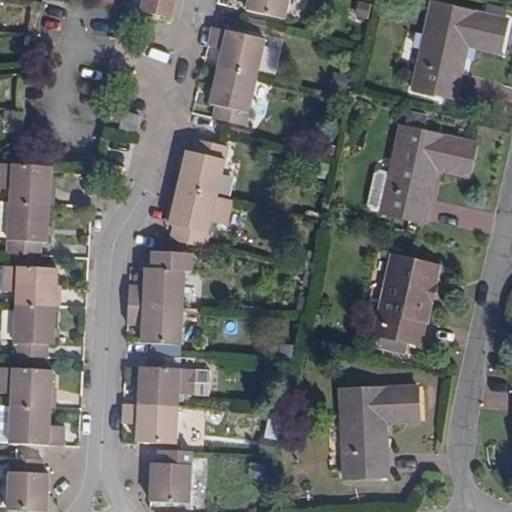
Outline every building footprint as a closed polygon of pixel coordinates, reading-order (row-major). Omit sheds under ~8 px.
[(140,0),(139,9),(170,14),(171,0),(140,0)] [(288,0),(247,0),(246,9),(284,18),(288,0)] [(506,21),(433,5),(414,91),(455,100),(467,45),(499,53),(506,21)] [(217,68),(254,77),(262,40),(226,32),(222,49),(207,46),(202,65),(217,68)] [(243,124),(254,77),(217,68),(209,103),(216,105),(214,117),(243,124)] [(135,132),(138,116),(124,112),(120,129),(135,132)] [(373,212),(381,214),(423,224),(436,169),(467,176),(474,145),(400,127),(390,173),(378,170),(369,207),(373,212)] [(179,186),(216,195),(228,145),(195,138),(192,151),(187,151),(179,186)] [(0,189),(9,191),(8,201),(46,204),(47,186),(48,167),(0,163),(0,189)] [(224,223),(231,199),(216,195),(179,186),(175,206),(171,225),(175,226),(172,239),(205,247),(208,233),(211,220),(224,223)] [(0,233),(7,234),(6,252),(38,255),(39,242),(44,242),(46,204),(8,201),(0,200),(0,233)] [(129,304),(182,307),(184,270),(192,271),(193,252),(154,251),(153,268),(146,267),(145,285),(130,284),(129,304)] [(437,268),(393,258),(375,336),(420,346),(437,268)] [(17,291),(16,303),(57,306),(58,289),(60,269),(4,265),(2,289),(17,291)] [(57,306),(16,303),(12,355),(45,358),(46,346),(53,346),(57,306)] [(181,342),(182,307),(129,304),(128,323),(143,324),(142,341),(181,342)] [(139,404),(177,407),(177,394),(194,395),(209,395),(210,369),(195,368),(141,366),(140,386),(139,404)] [(0,392),(9,393),(8,405),(10,406),(47,409),(49,391),(50,372),(0,367),(0,392)] [(416,388),(341,392),(345,479),(386,477),(384,423),(418,421),(416,388)] [(136,444),(158,445),(175,446),(177,407),(139,404),(133,404),(123,403),(122,423),(137,423),(136,444)] [(8,405),(0,404),(0,440),(7,442),(42,444),(61,446),(62,428),(46,427),(47,409),(10,406),(8,405)] [(151,463),(149,502),(190,504),(192,453),(158,452),(158,463),(151,463)] [(41,461),(9,458),(4,511),(42,511),(46,476),(40,475),(41,461)]
